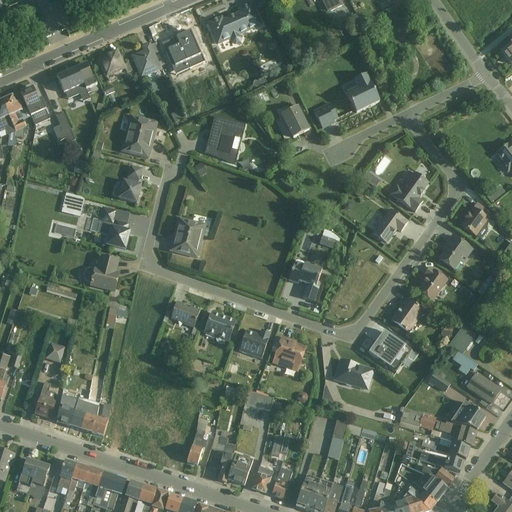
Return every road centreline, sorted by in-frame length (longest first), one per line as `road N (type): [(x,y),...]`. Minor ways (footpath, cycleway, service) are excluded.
road 1 (residential): [(407,118),(457,189),(351,333),(154,272),(147,256),(169,173)]
road 2 (residential): [(262,511),(0,426)]
road 3 (residential): [(190,0),(0,84)]
